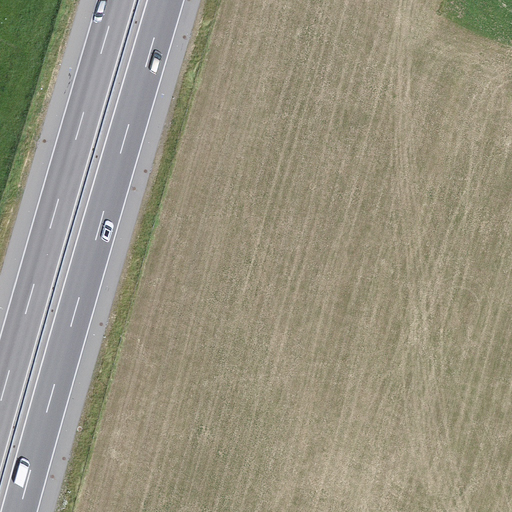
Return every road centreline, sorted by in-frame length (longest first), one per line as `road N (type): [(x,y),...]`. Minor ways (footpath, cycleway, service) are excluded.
road 1 (motorway): [(19,511),(166,0)]
road 2 (motorway): [(117,0),(0,408)]
